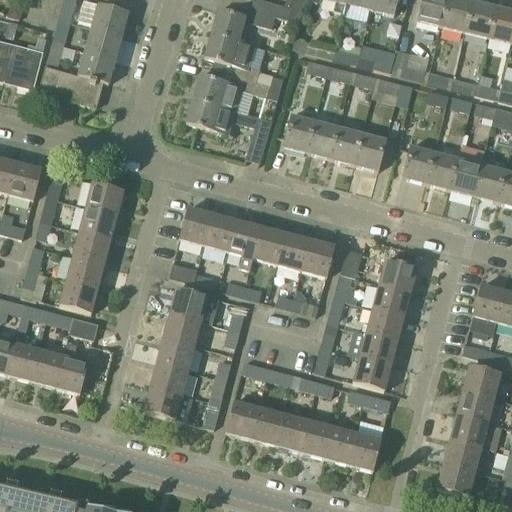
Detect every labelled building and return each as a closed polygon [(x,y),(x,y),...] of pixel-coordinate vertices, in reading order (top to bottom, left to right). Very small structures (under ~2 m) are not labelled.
[(64,0),(58,24),(69,27),(76,3),(86,6),(87,0),(64,0)] [(347,0),(306,0),(306,4),(316,7),(322,3),(335,6),(333,16),(343,18),(347,0)] [(347,0),(343,18),(345,9),(369,14),(372,0),(347,0)] [(372,0),(369,14),(394,20),(398,0),(372,0)] [(421,0),(416,25),(440,31),(447,0),(421,0)] [(447,0),(440,31),(464,37),(471,6),(447,0)] [(275,21),(288,25),(292,11),(256,1),(252,15),(275,21)] [(471,6),(464,37),(488,42),(495,11),(471,6)] [(97,8),(90,33),(121,42),(128,17),(97,8)] [(511,15),(495,11),(488,42),(511,48),(511,43),(511,15)] [(253,51),(254,49),(238,45),(245,21),(218,14),(211,39),(253,51)] [(275,21),(252,15),(248,27),(271,34),(275,21)] [(69,27),(58,24),(51,46),(63,50),(69,27)] [(121,42),(90,33),(84,56),(115,64),(121,42)] [(253,51),(211,39),(204,62),(236,71),(233,81),(270,91),(273,80),(259,76),(260,74),(248,70),(253,51)] [(63,50),(51,46),(45,71),(56,74),(63,50)] [(0,86),(2,87),(12,49),(11,48),(10,52),(0,49),(0,86)] [(12,49),(2,87),(3,87),(4,83),(17,86),(16,90),(32,94),(42,56),(41,56),(40,60),(27,56),(28,53),(12,49)] [(115,64),(84,56),(77,80),(103,87),(108,89),(115,64)] [(103,87),(77,80),(47,72),(46,72),(39,96),(96,112),(103,87)] [(270,91),(233,81),(231,88),(199,79),(192,104),(258,122),(234,115),(240,95),(266,103),(270,91)] [(511,86),(503,84),(498,106),(511,109),(511,86)] [(474,100),(493,105),(497,92),(477,88),(474,100)] [(451,110),(471,115),(474,105),(454,100),(451,110)] [(258,122),(192,104),(185,128),(225,139),(229,126),(255,133),(251,144),(265,148),(272,126),(258,122)] [(511,129),(511,112),(476,108),(474,124),(511,129)] [(282,151),(306,157),(314,126),(290,120),(282,151)] [(330,164),(338,133),(314,126),(306,157),(330,164)] [(353,170),(361,139),(338,133),(330,164),(353,170)] [(361,139),(353,170),(378,176),(386,145),(361,139)] [(401,182),(425,188),(433,157),(409,151),(401,182)] [(433,157),(425,188),(449,194),(457,163),(433,157)] [(0,162),(0,196),(8,199),(17,167),(0,162)] [(457,163),(449,194),(473,200),(481,170),(457,163)] [(17,167),(8,199),(33,205),(41,173),(17,167)] [(481,170),(473,200),(496,206),(504,176),(481,170)] [(511,177),(504,176),(496,206),(511,210),(511,177)] [(52,177),(48,194),(60,197),(65,180),(52,177)] [(116,221),(123,195),(91,187),(84,212),(116,221)] [(39,227),(51,230),(55,212),(44,209),(39,227)] [(116,221),(84,212),(78,237),(110,245),(116,221)] [(176,245),(204,252),(213,220),(185,213),(176,245)] [(11,228),(14,220),(4,217),(0,230),(0,237),(22,244),(25,232),(11,228)] [(213,220),(204,252),(228,258),(237,227),(213,220)] [(51,230),(39,227),(35,243),(47,246),(51,230)] [(237,227),(228,258),(241,262),(238,273),(249,276),(252,264),(260,233),(237,227)] [(260,233),(252,264),(276,271),(285,239),(260,233)] [(110,245),(78,237),(72,261),(103,269),(110,245)] [(285,239),(276,271),(301,277),(310,246),(285,239)] [(310,246),(301,277),(324,283),(333,252),(310,246)] [(22,301),(37,305),(50,253),(35,249),(22,301)] [(338,280),(350,283),(350,282),(353,282),(354,283),(361,258),(345,254),(345,255),(339,279),(338,279),(338,280)] [(103,269),(72,261),(65,285),(97,294),(103,269)] [(408,298),(414,273),(382,265),(376,290),(408,298)] [(195,289),(198,278),(196,278),(197,274),(172,268),(169,282),(195,289)] [(210,293),(213,282),(198,278),(195,289),(210,293)] [(350,283),(338,280),(331,304),(343,307),(343,306),(355,309),(357,301),(353,291),(348,289),(350,283)] [(97,294),(65,285),(59,310),(90,318),(97,294)] [(225,297),(242,302),(245,290),(228,286),(225,297)] [(472,321),(496,327),(504,296),(480,289),(472,321)] [(258,306),(261,295),(245,290),(242,302),(258,306)] [(408,298),(376,290),(370,314),(402,323),(408,298)] [(168,318),(200,327),(207,301),(175,292),(168,318)] [(511,297),(504,296),(496,327),(511,331),(511,297)] [(276,299),(274,310),(291,315),(294,303),(276,299)] [(0,302),(0,323),(6,325),(8,317),(20,321),(19,329),(24,309),(0,302)] [(315,321),(318,309),(294,303),(291,315),(315,321)] [(343,307),(331,304),(327,321),(325,329),(337,332),(343,307)] [(402,323),(370,314),(363,339),(395,347),(402,323)] [(162,343),(194,351),(200,327),(168,318),(162,343)] [(74,322),(70,338),(94,345),(98,329),(74,322)] [(323,337),(318,354),(330,357),(337,332),(325,329),(323,337)] [(395,347),(363,339),(357,364),(389,372),(395,347)] [(155,367),(187,376),(194,351),(162,343),(155,367)] [(0,344),(0,377),(6,380),(14,348),(0,344)] [(14,348),(6,380),(31,386),(39,354),(14,348)] [(39,354),(31,386),(55,392),(64,361),(39,354)] [(324,379),(330,357),(318,354),(312,376),(324,379)] [(64,361),(55,392),(79,398),(88,367),(64,361)] [(389,372),(357,364),(350,389),(382,397),(389,372)] [(149,391),(181,400),(187,376),(155,367),(149,391)] [(252,369),(249,380),(266,385),(269,373),(252,369)] [(461,396),(493,404),(500,378),(468,370),(461,396)] [(282,389),(286,378),(269,373),(266,385),(282,389)] [(314,398),(318,386),(313,385),(310,384),(300,381),(297,393),(310,397),(314,398)] [(331,402),(334,391),(334,390),(318,386),(314,398),(331,402)] [(149,391),(143,415),(175,424),(181,400),(149,391)] [(363,411),(366,399),(349,394),(349,395),(346,406),(363,411)] [(487,429),(493,404),(461,396),(455,420),(487,429)] [(366,399),(363,411),(380,415),(383,404),(383,403),(366,399)] [(258,412),(233,405),(224,437),(250,444),(258,412)] [(258,412),(250,444),(275,450),(283,418),(258,412)] [(206,414),(201,430),(201,431),(214,434),(218,417),(206,414)] [(283,418),(275,450),(299,457),(307,425),(283,418)] [(487,429),(455,420),(449,444),(481,452),(487,429)] [(307,425),(299,457),(323,463),(332,431),(307,425)] [(332,431),(323,463),(347,469),(356,437),(332,431)] [(356,437),(347,469),(372,476),(381,444),(356,437)] [(481,452),(449,444),(442,468),(474,477),(481,452)] [(511,477),(511,460),(507,460),(504,474),(503,475),(511,477)] [(474,477),(442,468),(436,493),(468,501),(474,477)] [(0,511),(88,511),(87,511),(86,511),(75,511),(77,509),(0,491),(0,511)] [(499,493),(495,508),(507,511),(511,496),(499,493)]
